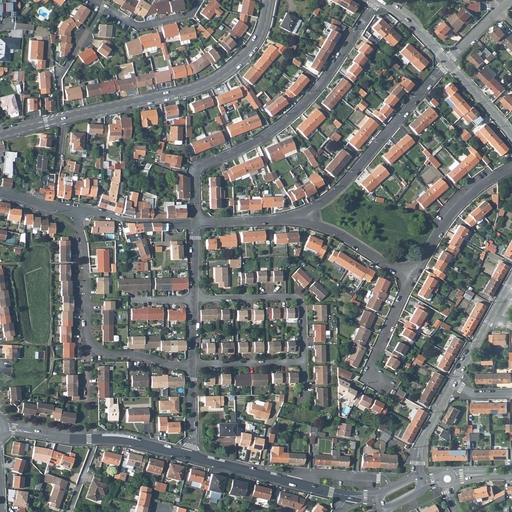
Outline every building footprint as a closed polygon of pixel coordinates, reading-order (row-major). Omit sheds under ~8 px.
[(14,0),(9,0),(9,3),(1,3),(1,16),(8,16),(8,11),(10,11),(10,17),(15,17),(15,8),(15,2),(14,0)] [(124,0),(121,6),(120,8),(124,10),(125,9),(131,13),(132,12),(137,4),(131,0),(124,0)] [(139,0),(137,4),(132,12),(136,14),(136,13),(144,17),(145,15),(150,6),(151,5),(143,0),(142,0),(139,0)] [(176,0),(168,2),(170,13),(184,9),(181,0),(176,0)] [(200,13),(208,20),(214,13),(219,17),(222,12),(218,8),(220,5),(217,3),(213,0),(208,0),(208,1),(209,2),(200,13)] [(242,0),(240,14),(247,15),(251,16),(254,1),(252,1),(252,0),(242,0)] [(347,0),(335,0),(334,3),(344,9),(349,1),(347,0)] [(156,14),(166,12),(167,13),(170,13),(168,2),(168,1),(154,4),(154,5),(150,6),(145,15),(156,13),(156,14)] [(349,1),(344,9),(353,14),(357,5),(349,1)] [(75,26),(77,28),(80,23),(81,24),(90,11),(81,5),(77,11),(73,18),(72,18),(71,20),(75,26)] [(467,9),(465,8),(458,15),(465,22),(467,24),(474,17),(471,14),(467,9)] [(458,15),(456,13),(446,22),(454,30),(456,33),(459,30),(458,29),(462,26),(465,22),(458,15)] [(279,26),(290,32),(296,19),(286,14),(279,26)] [(59,30),(58,35),(60,35),(69,37),(70,33),(69,32),(71,29),(75,26),(71,20),(70,18),(63,22),(58,29),(59,30)] [(290,32),(294,34),(301,21),(296,19),(290,32)] [(372,28),(382,37),(390,29),(381,19),(372,28)] [(235,25),(231,30),(239,37),(240,37),(247,27),(238,20),(238,21),(235,25)] [(326,39),(334,44),(339,35),(336,33),(338,29),(337,28),(334,27),(330,24),(326,22),(324,26),(326,27),(323,32),(328,35),(326,39)] [(446,22),(436,31),(444,40),(447,37),(447,38),(454,30),(446,22)] [(161,27),(164,38),(178,35),(177,27),(176,23),(161,27)] [(99,32),(98,37),(111,38),(111,25),(99,25),(99,30),(100,30),(100,32),(99,32)] [(196,29),(206,38),(209,35),(205,31),(200,25),(196,29)] [(180,41),(189,39),(196,38),(193,27),(187,28),(182,29),(181,28),(181,26),(177,27),(178,35),(180,41)] [(503,32),(499,28),(492,34),(502,44),(503,43),(510,37),(507,34),(506,34),(503,32)] [(382,37),(392,47),(400,38),(390,29),(382,37)] [(219,45),(227,52),(232,46),(231,46),(237,40),(236,39),(239,37),(231,30),(228,33),(229,34),(219,45)] [(139,40),(141,49),(148,48),(149,51),(156,50),(156,48),(161,47),(160,44),(157,33),(139,37),(139,40)] [(511,34),(510,37),(503,43),(506,46),(506,45),(511,50),(511,34)] [(60,52),(59,57),(66,58),(66,54),(69,51),(70,48),(71,48),(72,44),(69,44),(70,37),(69,37),(60,35),(58,46),(59,47),(59,52),(60,52)] [(0,38),(0,61),(8,62),(9,49),(9,46),(12,46),(12,49),(18,49),(18,40),(8,39),(0,38)] [(328,53),(328,54),(334,44),(326,39),(320,49),(328,53)] [(99,47),(96,51),(105,57),(110,50),(109,49),(109,41),(102,40),(102,44),(101,45),(99,47)] [(125,44),(128,55),(142,52),(141,49),(139,40),(132,41),(132,42),(130,43),(125,44)] [(359,53),(364,57),(374,46),(367,40),(364,44),(363,43),(357,52),(359,53)] [(37,60),(36,70),(44,69),(45,60),(42,60),(40,60),(41,53),(42,53),(43,41),(30,41),(29,60),(37,60)] [(263,55),(271,62),(279,52),(281,54),(286,48),(280,45),(276,49),(273,47),(270,44),(262,55),(263,55)] [(409,61),(410,62),(418,53),(408,44),(400,52),(403,56),(409,61)] [(78,55),(85,66),(97,58),(90,48),(87,51),(85,52),(84,51),(78,55)] [(211,64),(212,65),(215,63),(214,62),(216,60),(219,58),(212,48),(204,54),(210,63),(211,64)] [(314,59),(322,63),(328,53),(320,49),(314,59)] [(485,61),(475,52),(468,58),(478,68),(485,61)] [(353,64),(358,68),(366,59),(364,57),(359,53),(351,62),(353,64)] [(410,62),(420,71),(428,63),(418,53),(410,62)] [(192,74),(192,75),(195,73),(200,70),(210,63),(204,54),(201,57),(194,62),(191,63),(188,65),(192,74)] [(252,68),(260,75),(271,62),(263,55),(252,68)] [(401,59),(406,64),(409,61),(403,56),(401,59)] [(291,62),(298,67),(301,63),(294,59),(291,62)] [(314,59),(309,68),(317,72),(322,63),(314,59)] [(360,69),(361,70),(368,61),(366,59),(358,68),(360,69)] [(390,64),(396,70),(399,67),(392,62),(390,64)] [(345,76),(352,82),(355,78),(354,77),(360,69),(358,68),(353,64),(347,72),(348,73),(345,76)] [(172,69),(174,79),(186,76),(192,74),(188,65),(184,66),(171,68),(172,69)] [(155,83),(155,84),(170,81),(170,80),(174,79),(172,69),(171,68),(171,66),(167,67),(168,70),(153,73),(155,83)] [(488,66),(485,68),(494,77),(496,75),(488,66)] [(242,77),(251,85),(260,75),(252,68),(251,67),(242,77)] [(485,68),(477,75),(486,85),(487,84),(494,77),(485,68)] [(9,74),(9,81),(22,81),(22,83),(24,83),(24,81),(24,71),(20,71),(14,72),(9,74)] [(137,87),(152,84),(152,83),(155,83),(153,73),(153,71),(149,72),(149,74),(135,77),(137,87)] [(39,73),(40,89),(49,88),(50,88),(49,77),(50,77),(50,73),(39,73)] [(118,89),(119,91),(133,88),(133,87),(137,87),(135,77),(134,73),(130,74),(131,78),(125,79),(116,81),(118,89)] [(294,82),(301,88),(308,80),(301,74),(294,82)] [(396,84),(399,87),(406,79),(403,77),(396,84)] [(506,89),(494,77),(487,84),(495,93),(494,94),(498,98),(506,89)] [(331,91),(340,98),(350,85),(342,79),(331,91)] [(404,91),(406,93),(413,85),(406,79),(399,87),(404,91)] [(100,93),(100,94),(115,91),(115,90),(118,89),(116,81),(116,80),(98,84),(100,93)] [(294,96),(301,88),(294,82),(287,90),(284,93),(291,99),(294,96)] [(390,94),(397,100),(404,91),(399,87),(396,84),(393,82),(386,91),(390,94)] [(93,96),(92,95),(100,93),(98,84),(98,83),(85,86),(88,97),(93,96)] [(442,89),(449,97),(454,92),(456,90),(449,83),(442,89)] [(248,90),(250,93),(252,92),(247,84),(244,86),(247,91),(248,90)] [(65,90),(67,101),(78,98),(78,99),(82,98),(80,86),(65,90)] [(232,100),(233,104),(237,102),(236,99),(245,95),(250,103),(253,100),(247,91),(244,86),(238,88),(228,91),(232,100)] [(357,92),(363,97),(366,94),(360,89),(357,92)] [(247,91),(253,100),(256,98),(252,92),(250,93),(248,90),(247,91)] [(222,104),(227,102),(229,105),(233,104),(232,100),(228,91),(218,95),(214,97),(217,103),(217,105),(219,104),(222,104)] [(321,103),(329,110),(340,98),(331,91),(321,103)] [(444,101),(452,110),(461,101),(454,92),(449,97),(444,101)] [(273,103),(278,110),(287,103),(286,103),(291,99),(284,93),(281,96),(273,103)] [(271,101),(273,103),(281,96),(279,94),(271,101)] [(384,104),(390,109),(397,100),(390,94),(382,103),(384,104)] [(511,97),(509,94),(502,101),(504,104),(509,108),(511,111),(511,110),(511,97)] [(7,105),(9,114),(10,117),(11,117),(17,116),(18,115),(17,112),(18,112),(13,95),(0,97),(0,104),(1,107),(7,105)] [(199,100),(203,109),(212,105),(217,103),(214,97),(214,95),(209,97),(209,96),(199,100)] [(45,98),(45,112),(54,111),(54,101),(50,101),(50,98),(45,98)] [(429,102),(434,107),(438,104),(433,99),(429,102)] [(190,104),(193,113),(203,109),(199,100),(190,104)] [(452,110),(459,118),(461,117),(469,109),(461,101),(452,110)] [(264,109),(270,117),(278,110),(273,103),(268,106),(264,109)] [(356,106),(362,111),(365,108),(359,103),(356,106)] [(382,122),(385,118),(391,110),(390,109),(384,104),(377,112),(375,110),(372,114),(382,122)] [(164,107),(165,117),(177,114),(176,105),(164,107)] [(419,116),(427,125),(437,116),(429,107),(419,116)] [(469,109),(461,117),(468,124),(471,121),(475,126),(481,120),(478,116),(477,117),(476,116),(478,115),(471,107),(469,109)] [(306,119),(315,128),(325,118),(316,109),(306,119)] [(140,112),(142,127),(151,126),(150,122),(156,121),(155,110),(140,112)] [(240,117),(241,121),(256,115),(255,112),(240,117)] [(222,124),(228,122),(225,114),(221,115),(218,116),(222,124)] [(241,121),(245,131),(261,125),(257,115),(256,115),(241,121)] [(408,126),(416,135),(427,125),(419,116),(408,126)] [(120,120),(120,138),(130,138),(130,118),(125,118),(125,119),(120,119),(120,120)] [(358,130),(367,137),(377,125),(369,118),(358,130)] [(296,128),(305,137),(315,128),(306,119),(296,128)] [(108,125),(108,141),(114,141),(114,138),(120,138),(120,120),(114,120),(114,125),(108,125)] [(226,127),(230,137),(245,131),(241,121),(233,124),(226,127)] [(87,133),(87,136),(92,136),(92,135),(94,135),(94,133),(98,133),(97,137),(104,137),(104,128),(101,128),(101,125),(88,124),(87,133)] [(477,130),(485,139),(491,132),(484,124),(477,130)] [(451,126),(448,129),(453,135),(456,132),(451,126)] [(170,127),(170,136),(167,136),(167,141),(174,141),(174,143),(175,144),(180,144),(181,143),(181,141),(181,127),(170,127)] [(305,137),(307,140),(317,130),(315,128),(305,137)] [(348,143),(356,150),(367,137),(358,130),(353,136),(349,141),(348,143)] [(459,135),(462,138),(467,133),(464,130),(459,135)] [(474,133),(482,142),(485,139),(477,130),(474,133)] [(205,137),(209,148),(224,142),(220,131),(205,137)] [(332,136),(337,140),(340,137),(334,132),(332,136)] [(487,141),(492,147),(499,141),(491,132),(485,139),(487,141)] [(73,143),(73,150),(82,150),(83,134),(71,133),(70,143),(73,143)] [(462,138),(465,142),(471,136),(467,133),(462,138)] [(40,134),(39,147),(49,148),(50,135),(40,134)] [(394,146),(401,154),(414,143),(406,135),(394,146)] [(194,153),(194,154),(209,148),(205,137),(197,141),(190,143),(190,144),(194,153)] [(278,143),(283,154),(295,149),(290,138),(278,143)] [(492,147),(500,156),(507,150),(499,141),(492,147)] [(134,142),(134,149),(145,151),(145,146),(136,146),(136,142),(134,142)] [(265,149),(270,160),(283,154),(278,143),(265,149)] [(306,149),(312,157),(315,154),(316,154),(310,146),(306,149)] [(382,156),(389,164),(401,154),(394,146),(382,156)] [(458,164),(466,172),(478,161),(480,159),(480,158),(474,152),(473,150),(469,146),(466,149),(470,153),(458,164)] [(134,149),(133,158),(137,159),(137,154),(144,155),(145,151),(134,149)] [(283,154),(285,158),(297,152),(295,149),(283,154)] [(303,151),(308,160),(312,157),(306,149),(303,151)] [(333,159),(342,167),(351,157),(342,149),(333,159)] [(480,158),(480,159),(483,156),(477,149),(474,152),(480,158)] [(9,152),(5,152),(4,162),(1,186),(10,188),(12,171),(12,162),(14,162),(14,158),(15,158),(16,153),(15,153),(9,152)] [(171,164),(171,167),(179,169),(181,157),(161,153),(159,162),(171,164)] [(270,160),(271,163),(284,158),(283,154),(270,160)] [(36,169),(36,173),(40,173),(42,173),(45,174),(45,170),(46,170),(47,156),(37,155),(36,169)] [(427,159),(435,168),(439,165),(430,155),(427,159)] [(96,156),(95,168),(103,169),(103,161),(103,156),(96,156)] [(480,159),(486,165),(489,162),(484,156),(483,156),(480,159)] [(248,173),(250,176),(258,173),(256,169),(263,166),(259,157),(244,163),(248,173)] [(308,160),(313,168),(317,166),(314,160),(312,157),(308,160)] [(324,170),(333,177),(342,167),(333,159),(324,170)] [(103,161),(103,169),(114,169),(114,170),(119,170),(120,170),(120,169),(120,164),(114,164),(114,167),(108,167),(108,162),(103,161)] [(448,168),(451,171),(458,164),(456,161),(448,168)] [(229,178),(230,182),(234,180),(233,179),(241,176),(248,173),(244,163),(229,169),(229,170),(226,171),(229,178)] [(446,175),(454,183),(466,172),(458,164),(451,171),(446,175)] [(370,174),(378,183),(388,174),(380,165),(370,174)] [(101,198),(98,206),(113,211),(115,203),(114,203),(116,197),(116,194),(117,189),(118,183),(119,183),(119,182),(119,170),(114,170),(114,177),(112,177),(108,196),(102,194),(101,198)] [(53,187),(46,186),(47,183),(47,182),(48,174),(45,174),(42,173),(41,182),(44,183),(43,185),(43,189),(40,188),(39,190),(38,190),(34,188),(32,195),(44,200),(52,201),(53,193),(53,187)] [(62,197),(62,198),(69,199),(69,194),(70,186),(71,181),(72,177),(67,176),(67,177),(64,177),(65,174),(61,173),(60,177),(64,178),(63,185),(62,197)] [(178,192),(178,199),(189,199),(188,178),(173,173),(174,180),(176,179),(176,192),(178,192)] [(262,176),(265,182),(270,181),(273,180),(270,173),(262,176)] [(307,178),(309,181),(318,176),(316,173),(307,178)] [(360,183),(368,193),(378,183),(370,174),(360,183)] [(299,187),(301,189),(310,183),(309,181),(304,184),(301,186),(294,175),(293,176),(297,182),(299,187)] [(310,183),(314,189),(323,184),(318,176),(309,181),(310,183)] [(141,191),(145,192),(149,178),(146,177),(141,191)] [(209,178),(209,187),(218,187),(218,177),(209,178)] [(428,190),(435,198),(447,187),(440,179),(428,190)] [(80,188),(79,195),(84,195),(84,194),(90,195),(90,196),(95,196),(97,181),(84,180),(84,182),(83,188),(80,188)] [(70,186),(69,194),(79,195),(80,188),(83,188),(84,182),(76,181),(71,181),(70,186)] [(304,195),(305,197),(315,192),(314,189),(310,183),(301,189),(304,195)] [(222,187),(218,187),(209,187),(209,199),(219,199),(223,199),(224,199),(223,191),(222,191),(222,187)] [(291,202),(295,200),(304,195),(301,189),(299,187),(296,189),(290,192),(290,191),(286,193),(291,202)] [(416,200),(423,209),(435,198),(428,190),(416,200)] [(141,192),(141,193),(155,199),(155,196),(152,195),(145,192),(141,191),(141,192)] [(125,201),(122,213),(132,216),(133,209),(135,210),(138,193),(132,192),(130,202),(125,201)] [(248,200),(248,210),(260,209),(260,208),(259,200),(252,200),(249,200),(249,196),(248,196),(248,198),(248,200)] [(115,203),(113,211),(120,213),(123,199),(116,197),(114,203),(115,203)] [(237,201),(238,210),(248,210),(248,200),(248,198),(246,198),(246,200),(237,201)] [(259,200),(260,208),(271,207),(271,198),(263,198),(259,198),(259,200)] [(271,198),(271,207),(281,207),(281,198),(271,198)] [(209,199),(210,209),(219,208),(219,207),(219,199),(209,199)] [(405,204),(404,208),(413,210),(414,205),(417,203),(414,201),(410,205),(405,204)] [(476,208),(482,215),(490,208),(484,201),(476,208)] [(0,202),(0,212),(7,213),(8,209),(9,204),(0,202)] [(152,210),(152,219),(174,218),(174,206),(173,202),(164,202),(164,208),(160,207),(159,211),(155,211),(152,210)] [(135,210),(134,218),(152,219),(152,210),(149,210),(149,206),(147,206),(147,203),(138,203),(138,210),(135,210)] [(174,206),(174,218),(185,218),(185,205),(174,206)] [(463,221),(470,227),(475,223),(476,224),(477,224),(482,221),(482,219),(480,217),(482,215),(476,208),(468,215),(469,216),(463,221)] [(7,213),(7,220),(18,221),(20,210),(8,209),(7,213)] [(113,222),(94,221),(94,227),(91,227),(91,233),(96,233),(96,232),(113,233),(113,222)] [(125,234),(125,235),(130,234),(127,223),(121,222),(125,234)] [(143,232),(142,223),(134,224),(127,223),(130,234),(133,234),(136,233),(139,233),(143,232)] [(142,223),(143,232),(147,232),(151,231),(167,231),(167,230),(167,224),(151,223),(142,223)] [(453,235),(461,239),(464,235),(468,237),(470,233),(467,230),(459,226),(453,235)] [(252,232),(253,241),(264,241),(263,231),(252,232)] [(240,233),(241,242),(253,241),(252,232),(240,233)] [(139,255),(141,260),(150,258),(146,245),(147,245),(144,238),(141,239),(139,233),(136,233),(133,234),(133,235),(138,251),(139,255)] [(285,234),(286,243),(297,242),(297,233),(285,234)] [(219,239),(219,247),(236,247),(236,234),(231,234),(231,236),(219,237),(219,239)] [(274,234),(274,244),(286,243),(285,234),(274,234)] [(447,248),(456,253),(458,249),(456,248),(461,239),(453,235),(448,244),(450,244),(447,248)] [(309,236),(304,247),(305,247),(317,252),(315,256),(321,258),(326,247),(320,244),(322,241),(309,236)] [(59,241),(59,246),(69,246),(69,241),(68,241),(68,237),(61,237),(61,241),(59,241)] [(206,240),(206,250),(215,250),(220,250),(219,247),(219,239),(215,239),(215,240),(206,240)] [(503,255),(511,260),(511,258),(511,240),(503,255)] [(171,241),(171,259),(182,259),(181,241),(171,241)] [(59,246),(59,254),(71,254),(71,250),(69,250),(69,246),(59,246)] [(303,250),(315,256),(317,252),(305,247),(303,250)] [(445,264),(448,266),(450,263),(447,261),(450,256),(453,258),(456,253),(447,248),(446,248),(444,252),(442,251),(437,260),(445,264)] [(97,258),(97,268),(108,268),(108,249),(98,250),(98,258),(97,258)] [(334,251),(328,260),(332,262),(333,261),(347,270),(353,261),(339,252),(338,253),(334,251)] [(59,254),(59,262),(69,262),(69,258),(71,258),(71,254),(59,254)] [(437,277),(442,280),(444,275),(440,273),(445,264),(437,260),(432,268),(434,270),(432,274),(437,277)] [(353,261),(347,270),(360,278),(361,277),(364,279),(370,270),(367,268),(366,269),(353,261)] [(491,278),(499,282),(507,268),(499,263),(491,278)] [(59,265),(59,273),(71,273),(71,269),(69,269),(69,265),(59,265)] [(220,282),(220,287),(227,287),(227,267),(214,268),(214,282),(219,282),(220,282)] [(299,269),(291,277),(295,281),(296,279),(301,284),(300,285),(303,288),(311,280),(299,269)] [(370,270),(364,279),(368,282),(374,272),(370,270)] [(268,272),(269,283),(273,283),(273,282),(277,282),(281,282),(281,271),(268,272)] [(256,273),(256,282),(261,282),(264,282),(264,283),(269,283),(268,272),(256,272),(256,273)] [(59,273),(59,281),(61,281),(69,281),(69,277),(71,277),(71,273),(59,273)] [(240,274),(240,285),(244,285),(244,283),(248,283),(252,283),(252,284),(256,284),(256,282),(256,273),(240,274)] [(429,273),(422,286),(430,290),(432,287),(437,277),(432,274),(429,273)] [(96,289),(96,294),(108,294),(108,277),(97,278),(97,282),(97,289),(96,289)] [(379,277),(372,292),(384,298),(386,294),(384,293),(389,282),(379,277)] [(155,279),(155,289),(159,289),(167,289),(167,290),(171,290),(171,278),(155,279)] [(171,278),(171,290),(176,290),(176,289),(183,289),(187,289),(187,278),(171,278)] [(491,278),(482,292),(491,297),(499,282),(491,278)] [(117,279),(117,290),(122,290),(129,290),(129,291),(133,291),(133,279),(117,279)] [(133,279),(133,291),(138,291),(138,290),(145,290),(150,290),(150,279),(133,279)] [(315,281),(307,289),(311,292),(311,291),(316,296),(315,297),(319,301),(327,293),(315,281)] [(417,295),(425,299),(429,293),(430,290),(422,286),(417,295)] [(384,298),(372,292),(368,290),(365,296),(366,297),(369,299),(365,307),(376,312),(381,300),(383,301),(384,298)] [(0,307),(7,306),(9,306),(8,298),(0,299),(0,307)] [(351,299),(349,303),(357,307),(359,303),(351,299)] [(101,306),(102,310),(113,310),(114,310),(114,301),(104,301),(104,306),(101,306)] [(477,302),(469,317),(477,321),(485,307),(477,302)] [(412,315),(421,320),(427,310),(416,304),(414,307),(416,308),(412,315)] [(314,310),(314,321),(323,321),(326,321),(326,305),(319,305),(313,305),(313,310),(314,310)] [(131,309),(131,320),(147,320),(147,307),(142,307),(142,308),(131,309)] [(147,307),(147,320),(163,320),(163,308),(151,308),(151,307),(147,307)] [(282,308),(282,319),(298,318),(297,307),(293,307),(293,308),(290,309),(286,309),(286,307),(282,308)] [(266,308),(266,319),(282,319),(282,308),(278,308),(278,309),(274,309),(270,309),(270,308),(266,308)] [(168,310),(168,321),(185,321),(185,309),(179,309),(179,311),(172,311),(172,310),(168,310)] [(200,310),(200,321),(217,321),(217,320),(217,309),(212,309),(212,310),(205,310),(200,310)] [(217,309),(217,320),(233,320),(232,309),(228,309),(228,310),(225,310),(221,310),(221,309),(217,309)] [(237,311),(237,321),(249,321),(249,309),(245,310),(245,311),(241,311),(237,311)] [(249,309),(249,321),(262,320),(262,310),(257,310),(254,311),(254,309),(249,309)] [(439,313),(446,317),(449,313),(442,310),(441,309),(439,313)] [(103,314),(103,325),(113,325),(113,310),(102,310),(102,314),(103,314)] [(364,310),(357,325),(359,326),(367,330),(374,315),(364,310)] [(0,324),(2,324),(9,323),(8,315),(0,315),(0,324)] [(404,324),(413,329),(416,326),(417,327),(419,325),(424,328),(427,323),(421,320),(412,315),(408,322),(406,321),(404,324)] [(460,332),(469,337),(477,321),(469,317),(460,332)] [(432,326),(437,329),(441,322),(436,320),(432,326)] [(0,327),(2,328),(3,332),(13,331),(11,322),(9,323),(2,324),(0,324),(0,327)] [(439,326),(448,331),(450,327),(442,322),(439,326)] [(400,335),(410,340),(413,334),(415,330),(413,329),(404,324),(402,328),(404,329),(400,335)] [(103,330),(103,341),(113,341),(117,341),(118,340),(118,337),(117,336),(113,336),(113,325),(103,325),(102,325),(102,330),(103,330)] [(313,337),(314,342),(325,341),(324,325),(323,325),(312,325),(313,330),(314,330),(315,337),(313,337)] [(60,326),(60,335),(72,334),(72,331),(69,331),(69,326),(61,326),(60,326)] [(359,326),(352,342),(354,343),(362,347),(370,331),(367,330),(359,326)] [(5,337),(6,341),(13,340),(12,336),(13,336),(13,331),(3,332),(4,337),(5,337)] [(60,335),(60,343),(63,343),(70,343),(70,338),(72,338),(72,334),(60,335)] [(490,344),(507,344),(507,334),(490,335),(490,344)] [(127,337),(127,348),(132,348),(139,348),(139,349),(144,348),(143,337),(127,337)] [(143,337),(144,348),(148,348),(155,347),(160,347),(160,341),(160,337),(143,337)] [(445,352),(453,357),(461,342),(453,337),(445,352)] [(160,347),(160,351),(164,351),(168,351),(168,352),(172,352),(172,341),(160,341),(160,347)] [(172,341),(172,352),(177,352),(177,351),(180,351),(185,351),(185,341),(172,341)] [(282,342),(283,353),(286,353),(286,352),(291,352),(294,352),(294,353),(298,353),(298,341),(282,342)] [(237,343),(237,353),(242,353),(245,353),(245,354),(250,354),(250,342),(237,343)] [(250,342),(250,354),(254,353),(254,352),(258,352),(262,352),(262,342),(250,342)] [(267,342),(267,353),(271,353),(271,352),(275,352),(279,352),(279,353),(283,353),(282,342),(267,342)] [(391,354),(400,359),(407,347),(398,342),(391,354)] [(63,343),(63,358),(73,358),(73,347),(74,347),(74,343),(70,343),(63,343)] [(201,343),(201,355),(205,354),(205,353),(209,353),(213,353),(213,354),(217,354),(217,343),(201,343)] [(217,343),(217,354),(221,354),(221,353),(225,353),(228,353),(228,354),(232,354),(232,343),(217,343)] [(346,358),(344,363),(356,368),(365,348),(362,347),(354,343),(347,359),(346,358)] [(5,353),(5,358),(15,359),(15,350),(17,350),(17,346),(3,345),(3,349),(5,349),(5,353)] [(313,356),(313,362),(325,362),(325,345),(314,345),(314,350),(315,350),(315,356),(313,356)] [(437,367),(445,372),(453,357),(445,352),(437,367)] [(385,365),(393,370),(400,359),(391,354),(385,365)] [(63,360),(63,375),(66,375),(74,375),(74,370),(73,370),(73,360),(63,360)] [(97,378),(97,382),(108,382),(108,366),(98,366),(98,378),(97,378)] [(315,380),(315,384),(326,384),(326,366),(325,366),(313,366),(314,373),(316,373),(316,380),(315,380)] [(337,367),(337,375),(349,380),(352,373),(337,367)] [(271,373),(272,383),(284,383),(284,372),(279,372),(279,373),(276,373),(271,373)] [(284,372),(284,383),(297,383),(296,373),(292,373),(288,373),(288,372),(284,372)] [(425,387),(434,392),(442,377),(433,372),(425,387)] [(204,375),(204,385),(217,385),(216,373),(212,373),(212,375),(208,375),(204,375)] [(216,373),(217,385),(229,384),(229,374),(224,374),(221,374),(221,373),(216,373)] [(511,383),(511,373),(494,374),(494,383),(511,383)] [(131,375),(132,387),(148,387),(147,374),(143,374),(143,375),(131,375)] [(234,385),(234,386),(250,386),(250,374),(246,374),(246,375),(239,375),(234,375),(234,385)] [(250,374),(250,386),(267,386),(267,375),(262,375),(255,375),(255,374),(250,374)] [(494,383),(494,374),(477,374),(477,383),(494,383)] [(66,375),(66,383),(78,383),(78,380),(76,380),(76,375),(74,375),(66,375)] [(151,376),(151,388),(167,388),(167,387),(167,376),(167,375),(162,375),(162,376),(151,376)] [(167,376),(167,387),(184,387),(184,375),(178,375),(178,377),(171,377),(171,376),(167,376)] [(353,403),(358,394),(355,393),(355,392),(347,387),(348,386),(348,384),(340,380),(339,381),(339,393),(343,395),(342,396),(350,400),(350,402),(353,403)] [(98,386),(98,398),(105,398),(108,398),(108,382),(97,382),(97,386),(98,386)] [(66,383),(66,391),(76,391),(76,387),(78,387),(78,383),(66,383)] [(8,391),(8,395),(20,394),(19,387),(9,387),(9,391),(8,391)] [(417,402),(426,407),(434,392),(425,387),(417,402)] [(314,400),(314,406),(327,406),(326,388),(315,388),(316,392),(317,392),(317,400),(314,400)] [(66,391),(66,396),(72,396),(72,400),(78,400),(78,396),(76,396),(76,391),(66,391)] [(393,398),(400,402),(403,397),(396,393),(393,398)] [(8,395),(8,399),(10,398),(10,404),(13,404),(15,406),(17,404),(17,401),(20,400),(20,394),(8,395)] [(358,394),(353,403),(357,405),(357,404),(366,408),(370,399),(362,395),(361,396),(358,394)] [(204,396),(204,406),(208,406),(209,405),(210,405),(210,406),(210,408),(219,408),(219,406),(223,405),(223,396),(217,396),(204,396)] [(178,405),(178,397),(169,397),(169,401),(159,401),(159,410),(169,410),(169,413),(178,413),(178,407),(177,406),(177,405),(178,405)] [(108,398),(105,398),(105,405),(107,405),(107,409),(107,413),(107,421),(117,421),(117,404),(112,404),(112,398),(108,398)] [(370,409),(378,413),(380,410),(384,413),(385,410),(387,407),(382,405),(383,404),(374,400),(373,401),(370,399),(366,408),(369,410),(370,409)] [(255,405),(251,404),(250,407),(249,408),(248,411),(249,413),(255,415),(255,416),(267,419),(272,404),(268,402),(263,402),(262,406),(255,405)] [(23,413),(23,415),(27,416),(29,404),(23,403),(22,406),(19,405),(17,407),(18,409),(18,412),(21,413),(23,413)] [(36,405),(35,412),(39,413),(39,415),(42,416),(43,414),(44,404),(36,403),(36,405)] [(490,413),(490,403),(472,403),(472,413),(476,413),(481,413),(490,413)] [(507,412),(507,403),(490,403),(490,413),(507,412)] [(29,404),(27,416),(30,416),(30,414),(34,415),(35,412),(36,405),(29,404)] [(43,414),(42,416),(46,417),(46,414),(51,415),(52,408),(53,405),(44,404),(43,414)] [(460,411),(452,406),(444,421),(452,425),(460,411)] [(55,418),(55,420),(58,421),(60,411),(60,409),(52,408),(51,415),(51,418),(55,418)] [(127,409),(127,422),(142,421),(142,423),(148,422),(148,409),(127,409)] [(409,424),(418,428),(426,414),(417,409),(409,424)] [(60,411),(58,421),(62,422),(62,423),(65,424),(67,412),(60,411)] [(67,412),(65,424),(69,425),(69,423),(73,424),(75,414),(67,412)] [(229,424),(218,424),(218,436),(235,436),(235,433),(234,424),(235,418),(234,412),(227,412),(228,418),(229,418),(229,424)] [(166,417),(158,417),(158,431),(166,431),(166,433),(178,432),(178,422),(166,422),(166,417)] [(381,431),(384,432),(387,427),(385,426),(386,424),(382,422),(380,426),(379,425),(377,429),(381,431)] [(339,423),(337,435),(348,437),(350,425),(339,423)] [(401,438),(409,443),(418,428),(409,424),(401,438)] [(444,429),(440,436),(448,440),(448,442),(451,442),(451,435),(451,433),(444,429)] [(381,431),(380,439),(384,442),(385,442),(389,435),(384,432),(381,431)] [(235,436),(235,443),(239,444),(238,446),(242,446),(243,445),(247,446),(249,439),(250,435),(239,432),(239,433),(235,433),(235,436)] [(480,433),(475,433),(471,433),(471,441),(480,441),(480,435),(480,433)] [(365,443),(367,446),(373,441),(374,438),(375,435),(373,434),(371,438),(365,443)] [(249,439),(247,446),(247,450),(255,451),(255,449),(261,450),(263,439),(253,437),(254,435),(250,435),(249,439)] [(13,442),(11,454),(22,456),(23,450),(24,444),(13,442)] [(270,452),(270,462),(287,463),(287,453),(282,453),(282,447),(272,447),(272,452),(270,452)] [(438,451),(438,448),(435,448),(435,460),(451,460),(451,450),(438,451)] [(48,464),(52,451),(52,450),(48,449),(42,467),(46,468),(48,464)] [(468,460),(468,450),(451,450),(451,460),(468,460)] [(491,459),(491,450),(475,450),(475,460),(491,459)] [(508,459),(508,450),(491,450),(491,459),(508,459)] [(57,452),(52,451),(48,464),(49,465),(52,466),(53,463),(63,466),(70,469),(75,454),(70,452),(69,456),(64,455),(63,456),(57,454),(57,452)] [(104,451),(101,462),(110,464),(117,466),(120,455),(104,451)] [(127,459),(126,464),(133,466),(139,467),(139,466),(143,467),(145,459),(141,458),(142,457),(128,453),(127,459)] [(287,453),(287,463),(304,464),(304,454),(287,453)] [(314,455),(314,464),(331,466),(331,456),(314,455)] [(379,458),(378,467),(395,468),(396,459),(396,455),(389,455),(389,458),(379,458)] [(331,456),(331,466),(347,467),(348,457),(339,456),(331,456)] [(21,474),(25,461),(15,457),(11,470),(21,474)] [(362,457),(362,466),(378,467),(379,458),(362,457)] [(149,458),(146,471),(159,474),(162,462),(149,458)] [(170,464),(166,477),(180,481),(183,467),(170,464)] [(191,486),(203,489),(203,488),(205,481),(202,480),(204,472),(190,469),(187,480),(192,481),(191,486)] [(120,472),(118,479),(124,481),(126,474),(123,473),(120,472)] [(55,485),(61,487),(63,480),(54,477),(45,473),(44,476),(43,478),(51,482),(52,482),(51,484),(55,485)] [(224,478),(211,474),(209,482),(207,489),(207,490),(211,491),(209,496),(219,499),(224,478)] [(13,476),(12,487),(22,488),(23,477),(13,476)] [(42,481),(37,479),(36,479),(36,480),(37,481),(37,482),(36,482),(34,490),(39,491),(42,481)] [(92,480),(86,497),(96,501),(99,493),(104,495),(108,485),(99,482),(93,480),(92,480)] [(241,499),(246,500),(250,488),(245,487),(246,483),(232,480),(228,494),(237,497),(237,495),(242,496),(241,499)] [(55,485),(49,502),(52,503),(50,507),(57,509),(58,505),(64,488),(61,487),(55,485)] [(253,489),(250,488),(246,500),(250,501),(251,496),(267,500),(270,489),(254,485),(253,489)] [(141,486),(136,505),(146,508),(151,488),(141,486)] [(488,487),(475,490),(477,499),(483,498),(490,496),(490,498),(494,497),(492,487),(488,488),(488,487)] [(465,502),(477,499),(475,490),(463,492),(463,493),(459,494),(461,502),(465,501),(465,502)] [(279,492),(276,504),(297,510),(300,506),(304,500),(297,497),(297,496),(279,492)] [(505,500),(505,494),(496,499),(498,504),(505,500)]
